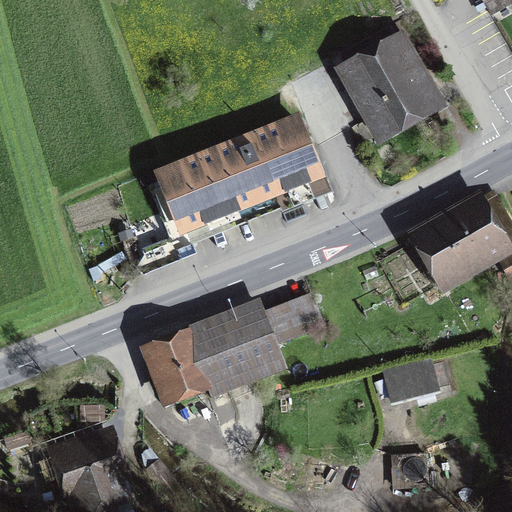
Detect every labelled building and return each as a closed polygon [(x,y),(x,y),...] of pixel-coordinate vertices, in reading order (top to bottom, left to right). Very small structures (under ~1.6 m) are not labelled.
[(511,0),(482,0),(489,13),(511,1),(511,0)] [(371,112),(383,133),(433,105),(387,25),(338,53),(362,97),(361,102),(368,114),(371,112)] [(253,138),(160,175),(182,231),(319,176),(296,120),(253,137),(253,138)] [(413,233),(442,288),(511,249),(511,226),(492,190),(413,233)] [(144,251),(146,256),(139,268),(142,274),(193,254),(185,235),(144,251)] [(511,255),(501,262),(510,275),(511,273),(511,255)] [(266,316),(277,343),(323,326),(312,298),(266,316)] [(151,353),(168,396),(205,382),(211,398),(287,369),(277,343),(266,316),(264,311),(188,340),(188,339),(151,353)] [(429,364),(385,375),(391,401),(436,389),(429,364)] [(56,498),(61,511),(60,511),(117,511),(115,506),(130,501),(122,476),(108,438),(57,456),(57,455),(38,462),(45,484),(56,480),(61,496),(56,498)] [(170,503),(182,494),(159,462),(147,471),(170,503)]
